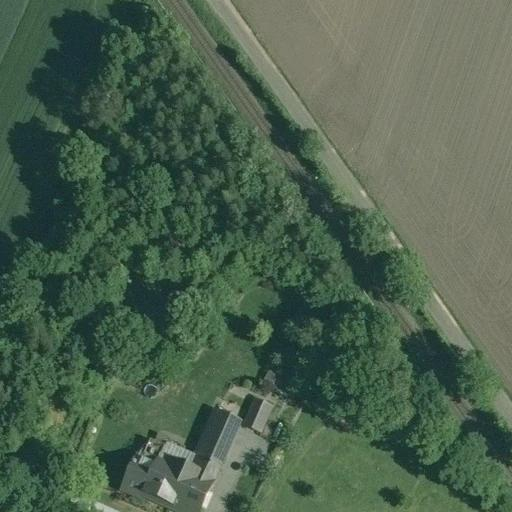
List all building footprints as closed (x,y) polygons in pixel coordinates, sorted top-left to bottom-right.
[(134,334),(187,358),(214,298),(185,285),(172,313),(148,303),(134,334)] [(102,376),(124,385),(134,361),(112,352),(102,376)] [(389,377),(369,392),(376,401),(396,386),(389,377)] [(257,396),(246,424),(268,433),(279,405),(257,396)] [(215,413),(197,454),(202,456),(193,474),(214,483),(240,424),(215,413)] [(193,474),(161,460),(166,449),(151,442),(143,460),(137,457),(122,490),(144,500),(145,497),(178,511),(200,511),(214,483),(193,474)]
